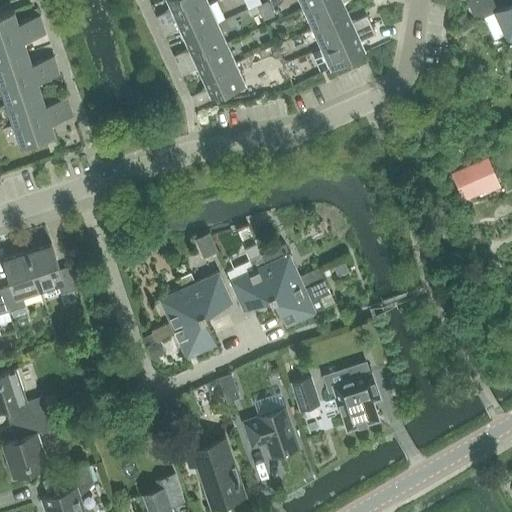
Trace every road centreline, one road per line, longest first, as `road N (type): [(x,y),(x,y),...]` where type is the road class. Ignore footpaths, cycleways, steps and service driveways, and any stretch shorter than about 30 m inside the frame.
road 1 (residential): [(84,188),(181,154),(285,139),(385,95),(406,73),(420,0)]
road 2 (residential): [(260,345),(169,385),(147,381),(84,188)]
road 3 (unclassified): [(359,511),(511,422)]
